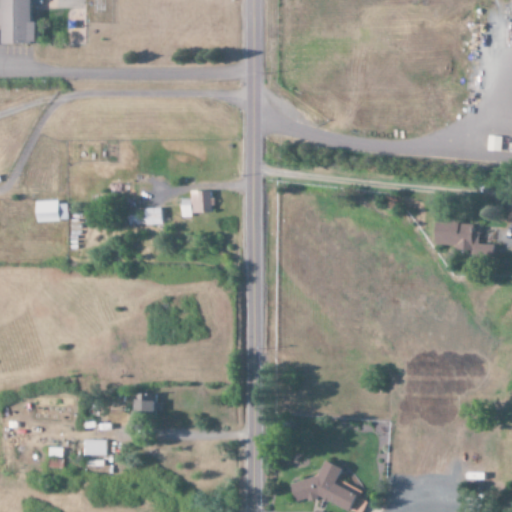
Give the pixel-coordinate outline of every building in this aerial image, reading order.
[(3,0),(3,9),(0,9),(0,25),(3,25),(3,43),(38,44),(38,22),(33,22),(33,0),(3,0)] [(183,199),(183,218),(192,218),(192,213),(212,214),(212,192),(192,191),(192,200),(183,199)] [(68,221),(67,202),(38,203),(38,222),(68,221)] [(146,225),(163,225),(163,209),(145,209),(146,225)] [(439,244),(471,247),(471,253),(481,254),(481,253),(491,254),(492,246),(477,245),(479,223),(441,220),(439,244)] [(157,395),(136,394),(135,425),(145,425),(146,415),(163,416),(164,402),(157,402),(157,395)] [(85,455),(108,456),(109,441),(85,440),(85,455)] [(322,476),(294,485),(300,503),(311,500),(314,501),(323,498),(352,511),(353,511),(361,496),(339,485),(346,469),(329,461),(322,476)]
